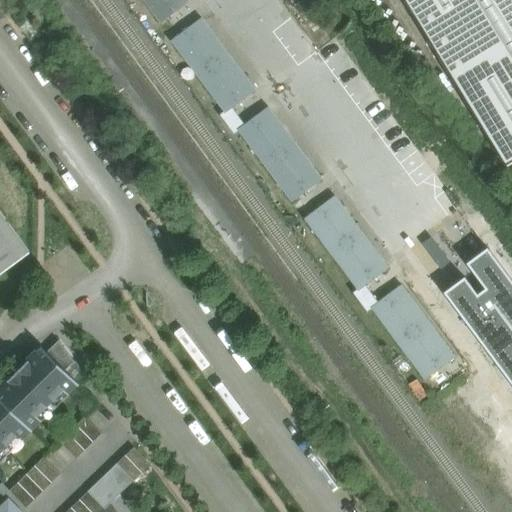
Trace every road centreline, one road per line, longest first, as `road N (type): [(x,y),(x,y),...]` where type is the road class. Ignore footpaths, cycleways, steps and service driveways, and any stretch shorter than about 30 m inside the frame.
road 1 (residential): [(0,47),(122,206),(141,251),(0,354)]
road 2 (residential): [(243,0),(410,239)]
